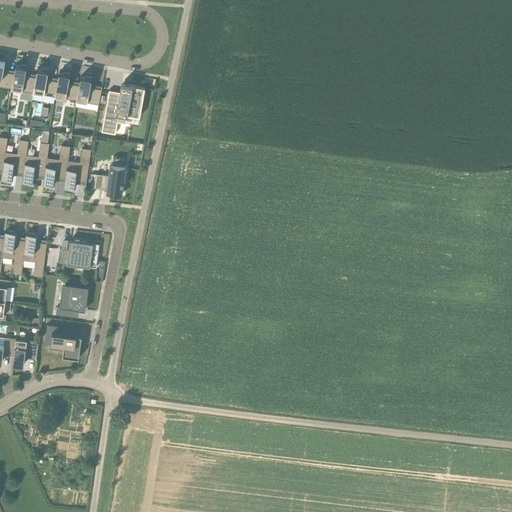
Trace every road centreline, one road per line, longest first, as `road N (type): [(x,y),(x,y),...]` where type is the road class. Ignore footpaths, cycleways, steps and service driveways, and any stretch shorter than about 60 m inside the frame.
road 1 (unclassified): [(109,397),(511,445)]
road 2 (residential): [(189,0),(110,386)]
road 3 (residential): [(0,40),(140,66),(159,49),(158,22),(144,14),(13,0)]
road 4 (residential): [(0,206),(120,229),(90,383)]
